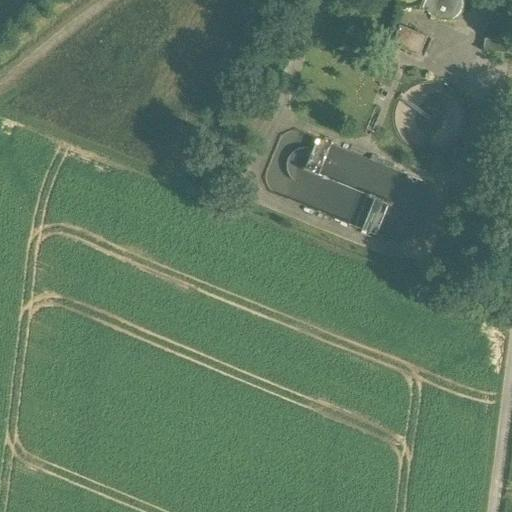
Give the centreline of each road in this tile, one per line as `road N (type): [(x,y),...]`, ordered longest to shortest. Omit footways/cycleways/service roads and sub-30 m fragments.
road 1 (track): [(120,0),(0,93)]
road 2 (track): [(494,511),(511,363)]
